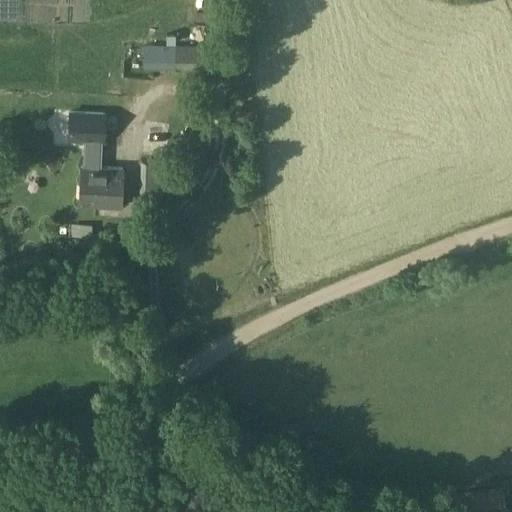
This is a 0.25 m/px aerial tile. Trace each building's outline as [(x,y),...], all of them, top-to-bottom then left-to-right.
[(144,68),(200,68),(200,46),(144,46),(144,68)] [(70,114),(68,142),(84,142),(100,143),(102,143),(104,116),(70,114)] [(81,166),(79,205),(103,206),(120,207),(122,168),(99,167),(100,143),(84,142),(83,166),(81,166)] [(158,192),(159,161),(139,160),(138,191),(158,192)] [(448,511),(469,511),(501,507),(498,485),(446,495),(448,511)]
